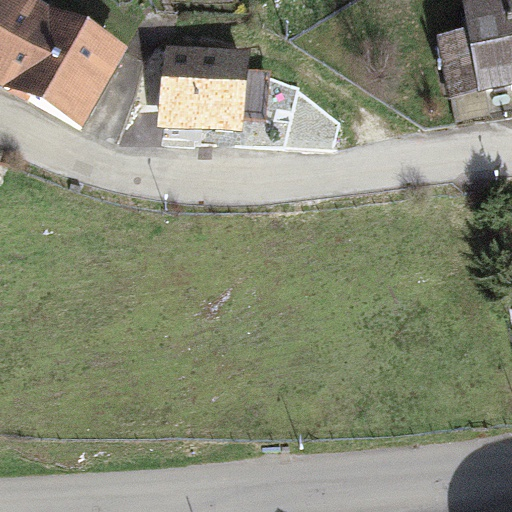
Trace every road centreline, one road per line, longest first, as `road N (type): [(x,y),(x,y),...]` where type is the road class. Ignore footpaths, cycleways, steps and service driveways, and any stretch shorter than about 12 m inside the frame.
road 1 (residential): [(0,122),(112,173),(241,183),(511,155)]
road 2 (unclassified): [(0,507),(155,502),(511,469)]
